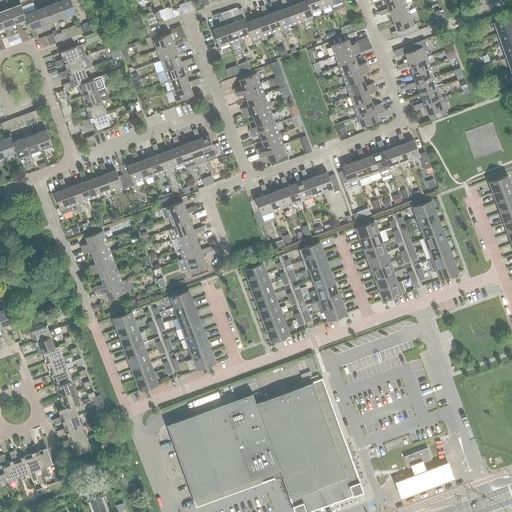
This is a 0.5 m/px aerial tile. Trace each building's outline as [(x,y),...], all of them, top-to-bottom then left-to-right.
[(70,0),(61,0),(58,1),(63,17),(75,13),(70,0)] [(280,0),(283,8),(275,11),(282,29),(292,25),(282,0),(280,0)] [(282,0),(292,25),(302,21),(295,4),(287,7),(284,0),(282,0)] [(312,17),(311,13),(310,13),(306,0),(305,0),(295,4),(302,21),(312,17)] [(305,0),(306,0),(310,13),(311,13),(321,9),(317,0),(305,0)] [(317,0),(321,9),(331,5),(328,0),(317,0)] [(328,0),(331,5),(333,11),(343,7),(341,1),(340,0),(328,0)] [(406,4),(404,0),(384,0),(388,8),(378,12),(379,14),(406,4)] [(52,21),(63,17),(58,1),(46,6),(52,21)] [(9,8),(14,24),(22,42),(28,40),(24,31),(22,31),(19,22),(26,20),(24,14),(20,4),(9,8)] [(409,14),(406,4),(379,14),(380,16),(389,12),(392,20),(409,14)] [(145,27),(158,23),(152,5),(148,6),(150,13),(141,16),(145,27)] [(271,32),(282,29),(275,11),(267,14),(264,5),(261,6),(271,32)] [(41,25),(52,21),(46,6),(35,10),(41,25)] [(263,16),(255,19),(261,36),(271,32),(261,6),(259,6),(263,16)] [(0,19),(3,28),(7,37),(11,35),(8,26),(14,24),(9,8),(0,11),(0,19)] [(233,22),(239,39),(249,35),(244,23),(245,23),(243,19),(245,18),(241,8),(237,9),(241,19),(233,22)] [(35,10),(24,14),(26,20),(29,30),(30,29),(33,39),(37,37),(34,28),(41,25),(35,10)] [(441,10),(434,12),(435,16),(440,14),(442,21),(445,20),(441,10)] [(413,24),(409,14),(392,20),(396,31),(413,24)] [(219,16),(229,43),(239,39),(233,22),(225,25),(221,15),(219,16)] [(218,47),(229,43),(219,16),(217,17),(220,26),(212,30),(218,47)] [(511,22),(510,16),(493,22),(497,34),(511,29),(511,22)] [(249,35),(251,40),(261,36),(255,19),(245,23),(244,23),(249,35)] [(92,30),(89,22),(83,24),(86,32),(92,30)] [(352,24),(340,28),(342,34),(354,30),(352,24)] [(416,24),(403,29),(405,35),(418,30),(416,24)] [(511,29),(497,34),(502,46),(511,42),(511,29)] [(152,40),(156,50),(183,40),(182,38),(173,42),(169,33),(152,40)] [(330,45),(334,56),(359,46),(357,42),(350,45),(348,39),(330,45)] [(183,40),(156,50),(160,60),(177,54),(174,46),(184,42),(183,40)] [(398,65),(399,67),(426,57),(425,55),(428,54),(422,40),(405,47),(407,52),(405,53),(408,62),(398,65)] [(511,42),(502,46),(506,58),(511,55),(511,42)] [(112,59),(121,56),(117,45),(108,48),(112,59)] [(278,47),(281,56),(286,54),(283,45),(278,47)] [(62,59),(54,62),(56,67),(64,64),(64,63),(80,58),(75,46),(60,52),(62,59)] [(334,56),(338,66),(355,59),(353,53),(361,51),(359,46),(334,56)] [(455,54),(452,48),(444,51),(446,57),(455,54)] [(177,54),(160,60),(164,70),(191,60),(190,58),(180,62),(177,54)] [(66,70),(58,73),(60,78),(68,75),(84,69),(92,66),(88,55),(80,58),(64,63),(64,64),(66,70)] [(429,67),(426,57),(399,67),(400,69),(409,66),(412,74),(429,67)] [(338,66),(342,76),(367,67),(365,62),(357,65),(355,59),(338,66)] [(164,70),(168,80),(185,74),(182,66),(191,62),(191,60),(164,70)] [(274,62),(277,75),(284,73),(281,60),(274,62)] [(232,75),(242,71),(240,64),(229,68),(232,75)] [(342,76),(346,86),(363,80),(361,74),(368,71),(367,67),(342,76)] [(433,77),(429,67),(412,74),(415,82),(406,85),(406,88),(433,77)] [(64,89),(77,85),(77,84),(88,80),(84,69),(68,75),(71,81),(62,85),(64,89)] [(233,88),(235,92),(259,83),(256,73),(238,79),(241,85),(233,88)] [(188,82),(185,74),(168,80),(171,91),(198,81),(197,78),(188,82)] [(88,80),(77,84),(77,85),(81,96),(97,90),(105,87),(101,75),(92,78),(88,80)] [(282,75),(276,78),(279,87),(286,85),(282,75)] [(417,86),(420,94),(437,88),(433,77),(406,88),(407,90),(417,86)] [(133,82),(135,88),(141,86),(139,80),(133,82)] [(346,86),(349,96),(374,87),(372,83),(365,85),(363,80),(346,86)] [(467,88),(464,80),(459,82),(462,90),(467,88)] [(190,101),(202,97),(200,91),(192,94),(189,86),(199,83),(198,81),(171,91),(175,101),(188,96),(190,101)] [(244,94),(246,100),(263,93),(259,83),(235,92),(236,97),(244,94)] [(97,90),(81,96),(85,107),(101,101),(110,98),(106,87),(97,91),(97,90)] [(349,96),(353,106),(370,100),(368,94),(376,91),(374,87),(349,96)] [(441,98),(437,88),(420,94),(423,102),(413,106),(414,108),(441,98)] [(241,109),(242,113),(267,104),(263,93),(246,100),(248,106),(241,109)] [(441,98),(414,108),(415,110),(424,106),(427,115),(445,108),(441,98)] [(353,106),(357,116),(382,107),(380,103),(372,106),(370,100),(353,106)] [(101,101),(85,107),(89,118),(105,112),(101,101)] [(251,114),(254,120),(271,114),(267,104),(242,113),(244,117),(251,114)] [(383,111),(382,107),(357,116),(361,127),(378,120),(376,114),(383,111)] [(141,110),(135,112),(137,119),(143,117),(141,110)] [(109,124),(105,112),(89,118),(93,130),(109,124)] [(275,124),(271,114),(254,120),(256,126),(248,129),(250,133),(275,124)] [(336,125),(339,134),(346,131),(343,122),(336,125)] [(259,134),(261,140),(278,134),(275,124),(250,133),(251,137),(259,134)] [(204,156),(205,161),(216,157),(208,135),(200,138),(196,128),(194,129),(204,156)] [(46,129),(34,134),(40,149),(52,145),(46,129)] [(204,156),(194,129),(192,130),(195,140),(187,143),(195,163),(197,163),(196,159),(204,156)] [(401,133),(399,134),(409,161),(419,157),(419,154),(413,140),(405,143),(401,133)] [(29,153),(40,149),(34,134),(23,138),(29,153)] [(256,149),(257,153),(282,144),(278,134),(261,140),(263,146),(256,149)] [(400,144),(392,147),(399,164),(409,161),(399,134),(397,135),(400,144)] [(0,144),(4,156),(15,152),(16,152),(12,142),(10,136),(0,139),(0,144)] [(176,136),(174,137),(184,164),(186,169),(196,165),(195,163),(187,143),(179,146),(176,136)] [(167,150),(174,167),(184,164),(174,137),(172,138),(175,147),(167,150)] [(17,158),(29,153),(23,138),(12,142),(16,152),(15,152),(17,158)] [(380,152),(372,155),(378,172),(381,178),(391,174),(389,168),(379,141),(377,142),(380,152)] [(389,168),(399,164),(392,147),(384,150),(381,141),(379,141),(389,168)] [(308,142),(302,145),(306,154),(312,151),(308,142)] [(155,155),(147,158),(153,175),(163,171),(153,144),(151,145),(155,155)] [(163,171),(174,167),(167,150),(159,153),(155,144),(153,144),(163,171)] [(286,155),(282,144),(257,153),(259,157),(266,155),(269,161),(286,155)] [(368,176),(378,172),(372,155),(364,158),(361,148),(358,149),(368,176)] [(360,159),(352,162),(358,179),(368,176),(358,149),(356,150),(360,159)] [(143,179),(153,175),(147,158),(139,161),(135,151),(133,152),(143,179)] [(129,172),(123,174),(128,187),(134,185),(133,183),(143,179),(133,152),(131,153),(135,162),(126,165),(129,172)] [(425,152),(419,154),(419,157),(424,170),(425,169),(431,167),(425,152)] [(348,183),(358,179),(352,162),(341,166),(343,171),(337,173),(344,192),(350,189),(348,183)] [(122,189),(128,187),(123,174),(117,176),(115,170),(106,173),(103,163),(101,164),(111,191),(121,187),(122,189)] [(102,174),(94,177),(101,195),(111,191),(101,164),(99,165),(102,174)] [(312,197),(322,193),(316,176),(308,179),(304,169),(302,170),(312,197)] [(304,180),(296,183),(302,200),(312,197),(302,170),(300,170),(304,180)] [(82,182),(74,185),(80,202),(91,198),(81,171),(78,172),(82,182)] [(83,171),(81,171),(91,198),(101,195),(94,177),(86,180),(83,171)] [(208,184),(223,178),(220,171),(205,178),(208,184)] [(326,172),(316,176),(322,193),(333,189),(326,172)] [(334,174),(328,177),(332,186),(338,183),(334,174)] [(510,186),(507,175),(489,182),(493,192),(510,186)] [(292,204),(302,200),(296,183),(287,186),(284,176),(282,177),(292,204)] [(283,188),(275,191),(282,208),(292,204),(282,177),(280,178),(283,188)] [(62,178),(60,179),(70,206),(80,202),(74,185),(66,188),(62,178)] [(70,206),(60,179),(58,180),(62,189),(53,193),(62,215),(72,211),(70,206)] [(433,179),(425,182),(428,189),(435,186),(433,179)] [(272,212),(282,208),(275,191),(267,194),(264,184),(262,185),(272,212)] [(261,215),(272,212),(262,185),(259,185),(263,195),(255,198),(259,210),(253,213),(257,225),(264,223),(261,215)] [(511,196),(511,190),(510,186),(493,192),(497,202),(511,196)] [(511,208),(511,196),(497,202),(501,213),(511,208)] [(376,200),(370,202),(373,209),(379,207),(376,200)] [(434,211),(430,200),(413,207),(417,217),(434,211)] [(164,219),(169,218),(196,208),(195,206),(185,209),(182,201),(165,207),(160,209),(164,219)] [(172,228),(190,221),(187,213),(196,210),(196,208),(169,218),(172,228)] [(511,219),(511,208),(501,213),(504,223),(511,219)] [(438,221),(434,211),(417,217),(421,227),(438,221)] [(91,228),(97,226),(94,219),(89,222),(91,228)] [(202,226),(193,229),(190,221),(172,228),(173,228),(168,230),(172,239),(176,238),(203,228),(202,226)] [(377,232),(373,221),(356,228),(360,238),(377,232)] [(438,221),(421,227),(424,238),(442,231),(438,221)] [(84,230),(89,228),(87,222),(81,224),(84,230)] [(321,225),(313,228),(315,234),(323,231),(321,225)] [(72,235),(79,232),(77,226),(70,228),(72,235)] [(308,227),(302,229),(305,237),(311,235),(308,227)] [(203,228),(176,238),(180,248),(197,242),(194,234),(204,230),(203,228)] [(80,246),(81,250),(106,241),(102,230),(85,237),(87,243),(80,246)] [(446,241),(442,231),(424,238),(428,248),(446,241)] [(381,242),(377,232),(360,238),(364,248),(381,242)] [(289,234),(282,237),(285,243),(291,241),(289,234)] [(90,251),(92,257),(110,251),(106,241),(81,250),(83,254),(90,251)] [(449,252),(446,241),(428,248),(432,258),(449,252)] [(197,242),(180,248),(184,258),(210,248),(210,246),(200,250),(197,242)] [(322,252),(319,242),(298,249),(302,260),(322,252)] [(385,252),(381,242),(364,248),(367,259),(385,252)] [(210,248),(184,258),(187,269),(191,278),(208,272),(205,262),(202,254),(211,250),(210,248)] [(87,266),(89,270),(113,261),(110,251),(92,257),(95,263),(87,266)] [(150,259),(156,257),(154,251),(148,253),(150,259)] [(326,262),(322,252),(302,260),(306,271),(309,269),(326,262)] [(389,262),(385,252),(367,259),(371,269),(389,262)] [(453,262),(449,252),(432,258),(436,268),(453,262)] [(98,272),(100,278),(117,271),(113,261),(89,270),(90,275),(98,272)] [(330,273),(326,262),(309,269),(313,279),(330,273)] [(392,273),(389,262),(371,269),(375,279),(392,273)] [(457,272),(453,262),(436,268),(440,279),(457,272)] [(265,273),(262,263),(244,269),(248,280),(265,273)] [(95,286),(96,290),(121,281),(117,271),(100,278),(102,283),(95,286)] [(269,283),(265,273),(248,280),(252,290),(269,283)] [(334,283),(330,273),(313,279),(316,289),(334,283)] [(396,283),(392,273),(375,279),(379,289),(396,283)] [(165,285),(163,278),(157,280),(160,287),(165,285)] [(125,292),(121,281),(96,290),(98,295),(105,292),(108,298),(125,292)] [(405,291),(401,281),(396,283),(379,289),(383,300),(405,291)] [(273,294),(269,283),(252,290),(256,300),(273,294)] [(338,293),(334,283),(316,289),(320,299),(338,293)] [(191,301),(188,290),(170,297),(174,307),(191,301)] [(341,303),(338,293),(320,299),(315,301),(319,311),(324,309),(324,310),(341,303)] [(277,304),(273,294),(256,300),(260,310),(277,304)] [(195,311),(191,301),(174,307),(178,317),(195,311)] [(345,314),(341,303),(324,310),(328,320),(345,314)] [(281,314),(277,304),(260,310),(263,321),(281,314)] [(6,308),(0,309),(0,327),(0,328),(4,337),(8,335),(5,326),(11,324),(6,308)] [(134,322),(130,311),(113,318),(117,328),(134,322)] [(199,321),(195,311),(178,317),(182,328),(199,321)] [(284,324),(281,314),(263,321),(267,331),(284,324)] [(203,331),(199,321),(182,328),(186,338),(203,331)] [(138,332),(134,322),(117,328),(121,338),(138,332)] [(50,336),(46,324),(28,331),(30,338),(33,337),(34,341),(35,342),(50,336)] [(288,335),(284,324),(267,331),(271,341),(288,335)] [(207,342),(203,331),(186,338),(189,348),(207,342)] [(142,342),(138,332),(121,338),(125,349),(142,342)] [(54,347),(50,336),(35,342),(34,341),(32,342),(35,349),(37,348),(39,353),(43,352),(43,351),(54,347)] [(146,353),(142,342),(125,349),(128,359),(146,353)] [(211,352),(207,342),(189,348),(193,358),(211,352)] [(43,351),(43,352),(47,363),(62,357),(58,346),(54,347),(43,351)] [(214,362),(211,352),(193,358),(189,359),(194,370),(214,362)] [(150,363),(146,353),(128,359),(132,369),(150,363)] [(47,363),(51,374),(66,368),(62,357),(47,363)] [(153,373),(150,363),(132,369),(136,379),(153,373)] [(71,380),(66,368),(51,374),(55,385),(71,380)] [(157,383),(153,373),(136,379),(140,390),(157,383)] [(252,393),(166,424),(194,501),(205,497),(205,496),(260,476),(262,482),(267,480),(272,478),(274,478),(282,478),(293,508),(294,511),(306,511),(363,492),(360,484),(322,378),(320,379),(312,382),(255,402),(252,393)] [(55,385),(59,397),(75,391),(71,380),(55,385)] [(59,397),(63,408),(73,404),(79,402),(75,391),(59,397)] [(54,425),(62,421),(78,415),(73,404),(63,408),(58,410),(60,417),(52,420),(54,425)] [(58,436),(66,433),(66,432),(82,427),(78,415),(62,421),(64,428),(56,431),(58,436)] [(62,447),(70,444),(86,438),(82,427),(66,432),(66,433),(69,439),(60,442),(62,447)] [(90,449),(86,438),(70,444),(73,450),(64,454),(66,458),(90,449)] [(46,448),(34,452),(40,468),(43,477),(48,475),(45,466),(52,463),(46,448)] [(427,448),(403,457),(408,467),(410,466),(423,462),(431,459),(427,448)] [(9,452),(12,460),(18,476),(29,472),(23,456),(16,459),(13,450),(9,452)] [(33,470),(40,468),(34,452),(23,456),(29,472),(32,481),(37,480),(33,470)] [(13,478),(18,476),(12,460),(5,463),(2,454),(0,455),(0,463),(0,465),(1,464),(6,480),(7,483),(14,480),(13,478)] [(447,463),(393,484),(399,500),(454,480),(447,463)] [(120,479),(127,496),(134,493),(127,476),(120,479)] [(83,491),(86,498),(95,494),(94,492),(98,491),(98,493),(101,492),(99,485),(83,491)] [(108,511),(101,492),(98,494),(97,491),(95,492),(96,495),(85,499),(89,511),(108,511)] [(115,511),(116,511),(125,509),(123,503),(114,506),(115,511)]
